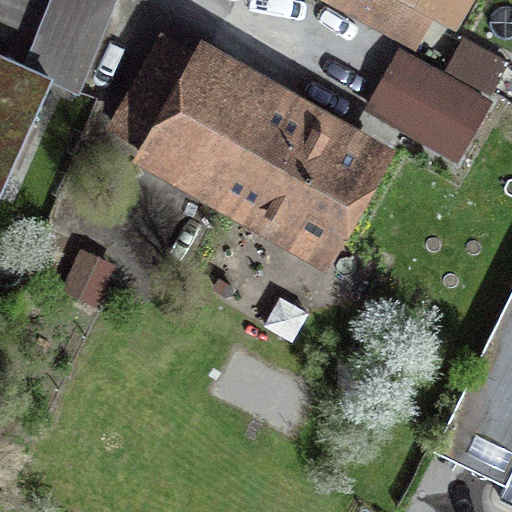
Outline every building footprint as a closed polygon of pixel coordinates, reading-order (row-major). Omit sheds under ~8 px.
[(52,0),(26,67),(0,55),(0,173),(6,176),(49,78),(77,90),(113,0),(52,0)] [(324,0),(408,45),(432,0),(324,0)] [(446,63),(496,89),(511,57),(511,56),(463,31),(446,63)] [(370,162),(163,44),(118,123),(325,240),(370,162)] [(452,156),(484,100),(404,54),(372,110),(452,156)] [(511,288),(434,450),(505,484),(499,498),(511,504),(511,288)]
